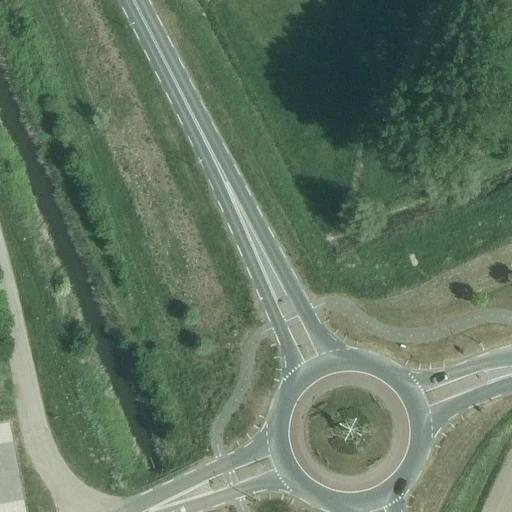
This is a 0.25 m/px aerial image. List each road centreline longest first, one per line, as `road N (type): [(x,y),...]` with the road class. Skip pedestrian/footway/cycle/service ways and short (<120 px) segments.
road 1 (primary): [(322,372),(129,0)]
road 2 (unclassified): [(0,259),(32,423),(44,459),(81,511)]
road 3 (unclassified): [(143,511),(293,455)]
